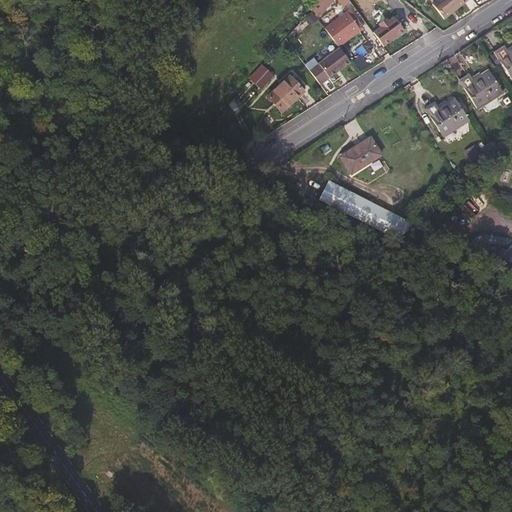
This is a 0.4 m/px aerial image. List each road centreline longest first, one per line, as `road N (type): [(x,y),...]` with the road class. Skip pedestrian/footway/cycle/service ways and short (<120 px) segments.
road 1 (residential): [(249,167),(511,0)]
road 2 (unclassified): [(249,167),(153,215),(75,217),(0,207)]
road 3 (track): [(123,0),(98,128),(34,214)]
road 4 (tertiary): [(0,375),(98,511)]
